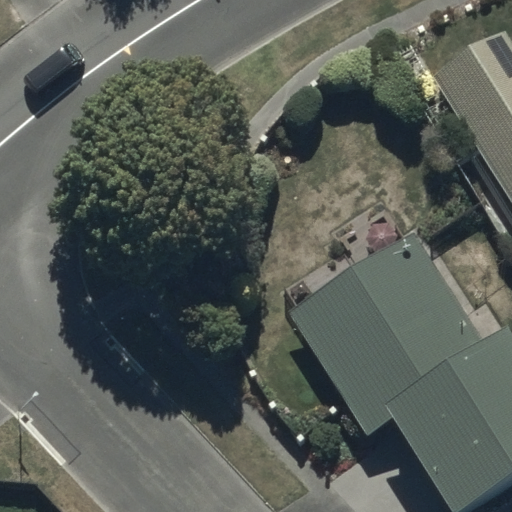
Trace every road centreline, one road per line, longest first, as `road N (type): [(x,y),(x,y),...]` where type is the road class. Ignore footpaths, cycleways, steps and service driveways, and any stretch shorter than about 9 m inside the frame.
road 1 (residential): [(0,293),(198,511)]
road 2 (residential): [(0,145),(99,64),(197,0)]
